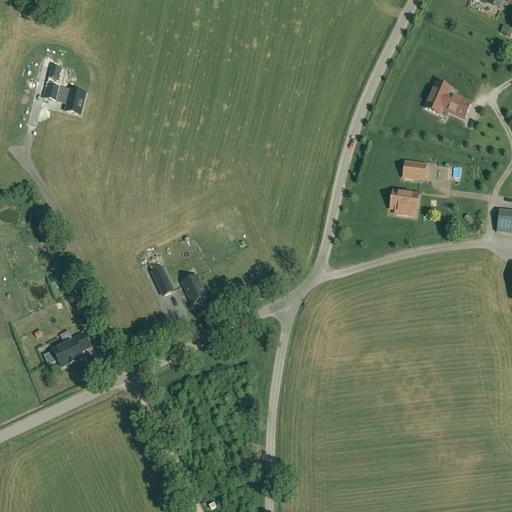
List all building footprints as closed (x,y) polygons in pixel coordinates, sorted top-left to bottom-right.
[(511,32),(511,31),(503,28),(501,33),(510,37),(511,32)] [(463,125),(470,107),(438,94),(443,81),(428,75),(412,113),(429,119),(431,113),(463,125)] [(80,116),(86,94),(61,88),(61,87),(47,84),(43,100),(66,106),(64,112),(80,116)] [(420,159),(430,159),(431,146),(420,145),(420,159)] [(423,182),(426,166),(406,163),(404,179),(423,182)] [(419,195),(392,191),(389,211),(394,212),(394,216),(415,219),(419,195)] [(511,213),(499,212),(496,234),(511,235),(511,213)] [(192,276),(179,283),(191,305),(206,297),(192,276)] [(162,281),(167,291),(172,288),(168,278),(162,281)] [(75,363),(75,362),(83,358),(80,353),(90,348),(84,336),(53,351),(54,353),(45,357),(49,365),(58,361),(61,368),(70,364),(70,365),(75,363)]
